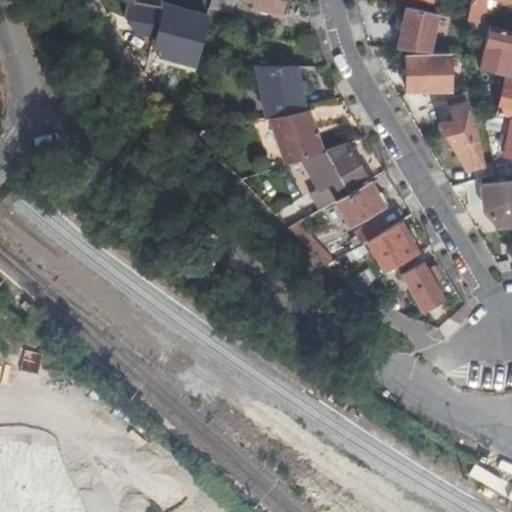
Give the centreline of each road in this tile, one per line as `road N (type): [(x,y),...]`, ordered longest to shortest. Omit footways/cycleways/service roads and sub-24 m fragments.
road 1 (unclassified): [(511,444),(413,390),(32,119)]
road 2 (residential): [(337,0),(359,73),(483,290),(511,313)]
road 3 (tertiary): [(3,0),(32,119)]
